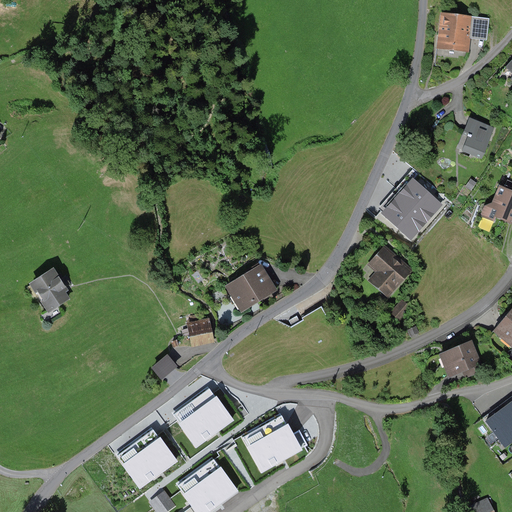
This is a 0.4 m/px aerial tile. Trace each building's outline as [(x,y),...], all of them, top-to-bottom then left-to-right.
[(487,21),(440,21),(440,52),(472,52),(472,41),(487,41),(487,21)] [(380,59),(365,73),(376,85),(391,70),(380,59)] [(492,130),(469,120),(463,133),(470,136),(464,151),(481,158),(489,137),(492,130)] [(394,202),(383,214),(410,238),(439,205),(412,181),(402,193),(394,202)] [(511,195),(499,191),(494,206),(486,209),(483,215),(511,227),(511,223),(511,195)] [(399,261),(385,249),(370,266),(379,274),(373,281),(388,295),(408,272),(398,264),(397,263),(399,261)] [(272,289),(257,266),(249,272),(250,274),(229,288),(242,308),(261,296),(272,289)] [(54,270),(31,285),(48,312),(68,299),(62,290),(61,290),(69,285),(66,280),(62,282),(54,270)] [(199,270),(190,276),(195,285),(204,279),(199,270)] [(401,302),(392,313),(399,319),(409,308),(401,302)] [(314,314),(291,327),(304,350),(335,332),(322,309),(314,314)] [(511,309),(492,333),(511,350),(511,349),(511,309)] [(296,316),(289,320),(292,325),(299,321),(296,316)] [(209,321),(187,325),(191,346),(213,342),(209,321)] [(415,327),(407,331),(409,336),(418,333),(415,327)] [(470,345),(442,356),(449,374),(462,369),(464,368),(467,376),(480,370),(470,345)] [(167,357),(153,369),(160,377),(174,366),(167,357)] [(209,389),(173,415),(196,446),(213,434),(231,421),(209,389)] [(511,399),(499,409),(511,426),(511,399)] [(504,447),(511,441),(511,426),(499,409),(484,420),(504,447)] [(281,416),(243,437),(261,471),(280,461),(300,450),(281,416)] [(152,431),(117,456),(140,487),(157,475),(175,462),(152,431)] [(213,460),(178,486),(196,511),(207,511),(236,491),(213,460)] [(163,493),(151,503),(158,511),(164,511),(173,506),(163,493)] [(495,511),(489,493),(465,503),(468,511),(495,511)]
